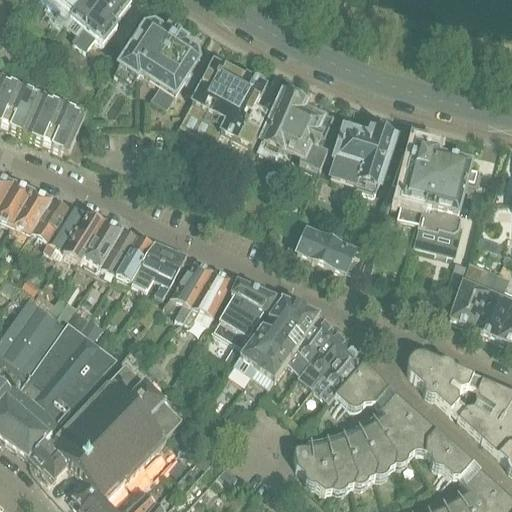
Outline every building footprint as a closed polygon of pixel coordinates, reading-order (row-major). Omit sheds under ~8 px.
[(39,0),(39,1),(49,9),(43,17),(63,33),(88,0),(39,0)] [(118,0),(88,0),(63,33),(75,43),(71,48),(84,59),(94,45),(102,51),(116,33),(113,31),(130,9),(118,0)] [(186,48),(183,45),(167,35),(165,38),(153,30),(143,33),(117,73),(136,86),(139,83),(157,95),(150,106),(166,116),(173,105),(174,105),(198,67),(196,58),(184,51),(186,48)] [(191,111),(178,133),(216,152),(222,141),(250,156),(265,121),(253,115),(264,95),(262,94),(263,88),(261,83),(256,81),(250,82),(246,86),(244,85),(243,87),(213,71),(191,111)] [(0,132),(24,143),(41,106),(32,102),(32,100),(9,90),(9,92),(0,88),(0,132)] [(262,149),(263,150),(258,161),(278,170),(284,159),(300,166),(297,173),(317,181),(326,163),(324,162),(330,149),(322,145),(330,126),(281,105),(262,149)] [(24,143),(68,163),(85,125),(73,120),(74,118),(51,108),(50,110),(41,106),(24,143)] [(96,130),(85,125),(68,163),(80,168),(96,130)] [(355,188),(377,195),(393,145),(370,138),(368,144),(343,136),(332,168),(334,169),(328,186),(354,194),(355,188)] [(416,235),(418,236),(419,234),(436,164),(437,159),(414,153),(411,163),(403,161),(385,209),(399,212),(396,227),(417,232),(416,235)] [(469,173),(436,164),(419,234),(418,236),(436,240),(437,237),(451,241),(457,238),(459,228),(455,222),(463,191),(474,194),(478,179),(468,176),(469,173)] [(0,211),(13,191),(0,185),(0,211)] [(0,230),(10,234),(11,235),(32,200),(27,197),(13,191),(0,211),(0,230)] [(50,208),(32,200),(11,235),(10,234),(7,239),(15,244),(10,253),(19,258),(29,243),(50,208)] [(45,251),(46,251),(68,215),(50,208),(29,243),(19,258),(16,262),(24,268),(35,252),(32,251),(37,244),(46,249),(45,251)] [(46,251),(62,261),(85,222),(68,215),(46,251)] [(61,262),(74,269),(77,271),(102,230),(85,222),(62,261),(61,262)] [(82,266),(98,276),(121,238),(102,230),(77,271),(79,272),(82,266)] [(286,256),(296,260),(310,267),(328,275),(329,275),(343,281),(353,258),(294,234),(286,256)] [(98,276),(112,283),(113,280),(115,282),(137,245),(121,238),(98,276)] [(502,250),(478,242),(475,250),(486,254),(486,255),(498,260),(502,250)] [(130,289),(131,289),(151,250),(137,245),(115,282),(113,280),(112,283),(129,291),(130,289)] [(146,297),(151,289),(168,258),(151,250),(131,289),(138,293),(146,297)] [(161,304),(185,265),(168,258),(151,289),(159,292),(154,300),(161,304)] [(373,269),(365,266),(361,276),(369,279),(373,269)] [(0,268),(0,282),(2,284),(9,273),(1,268),(0,268)] [(167,316),(174,307),(181,311),(174,325),(182,328),(211,276),(192,268),(169,304),(161,313),(167,316)] [(443,306),(454,310),(461,290),(465,272),(454,269),(443,306)] [(207,333),(211,324),(231,285),(211,276),(182,328),(190,332),(193,326),(207,333)] [(461,290),(454,310),(448,327),(472,337),(488,301),(497,281),(485,276),(476,296),(461,290)] [(497,281),(488,301),(472,337),(495,347),(511,307),(511,300),(504,297),(509,286),(497,281)] [(27,283),(18,293),(33,305),(42,295),(27,283)] [(0,290),(0,295),(10,302),(17,292),(5,284),(0,290)] [(233,301),(218,329),(212,340),(222,346),(236,352),(241,342),(247,345),(261,318),(266,321),(274,303),(237,287),(230,300),(233,301)] [(37,314),(46,321),(57,304),(47,297),(37,314)] [(58,302),(57,304),(46,321),(62,334),(74,315),(75,312),(58,302)] [(0,408),(6,401),(10,404),(31,384),(64,335),(62,334),(46,321),(37,314),(36,315),(29,310),(30,308),(27,306),(23,311),(0,343),(0,408)] [(232,373),(233,373),(249,385),(298,315),(280,306),(266,326),(275,332),(269,340),(261,334),(238,365),(232,373)] [(511,307),(495,347),(511,354),(511,307)] [(161,313),(154,310),(150,308),(136,323),(146,333),(161,313)] [(74,315),(62,334),(64,335),(76,343),(88,324),(74,315)] [(270,392),(286,368),(294,356),(301,346),(317,324),(298,315),(249,385),(266,397),(270,392)] [(88,324),(76,343),(92,354),(104,334),(88,324)] [(298,382),(308,369),(333,339),(317,324),(301,346),(294,356),(286,368),(298,382)] [(104,334),(92,354),(103,361),(105,357),(117,340),(106,333),(105,335),(104,334)] [(0,444),(25,463),(27,465),(49,442),(70,419),(114,368),(103,361),(92,354),(76,343),(64,335),(31,384),(10,404),(6,401),(0,408),(0,444)] [(308,369),(314,376),(305,388),(311,396),(348,353),(333,339),(308,369)] [(327,409),(334,402),(337,399),(336,398),(337,398),(363,368),(348,353),(311,396),(317,402),(318,401),(327,409)] [(472,383),(453,374),(452,371),(450,369),(447,367),(444,366),(441,367),(438,368),(425,362),(422,361),(418,361),(415,361),(412,362),(410,364),(408,367),(406,370),(406,373),(406,376),(406,379),(408,382),(410,384),(422,395),(422,398),(423,401),(425,403),(427,405),(430,406),(433,406),(448,419),(455,425),(458,422),(464,415),(457,409),(456,402),(445,394),(442,392),(445,387),(449,390),(459,397),(464,396),(465,395),(467,395),(475,398),(478,391),(480,386),(472,383)] [(363,368),(337,398),(336,398),(337,399),(334,402),(340,408),(341,409),(345,413),(346,414),(348,416),(351,417),(354,417),(358,416),(360,414),(362,412),(374,410),(376,407),(378,406),(382,401),(384,399),(383,398),(378,394),(381,391),(381,390),(383,388),(377,383),(370,375),(364,367),(363,368)] [(43,478),(52,486),(53,487),(56,484),(74,501),(71,505),(78,511),(132,511),(144,501),(132,492),(130,494),(125,489),(164,448),(163,448),(180,431),(161,413),(163,412),(148,397),(143,392),(117,370),(114,368),(70,419),(49,442),(27,465),(41,479),(43,478)] [(146,376),(157,388),(165,380),(153,368),(146,376)] [(197,398),(182,385),(173,394),(188,408),(197,398)] [(511,400),(480,386),(478,391),(475,398),(478,406),(489,412),(484,421),(473,415),(464,415),(458,422),(455,425),(482,450),(505,471),(505,474),(507,477),(508,479),(511,481),(511,400)] [(315,492),(324,501),(330,499),(333,501),(336,501),(339,501),(342,500),(344,498),(346,495),(352,493),(355,494),(358,495),(361,494),(364,493),(366,490),(367,488),(373,485),(376,485),(379,485),(382,484),(385,482),(386,480),(387,477),(393,473),(396,474),(399,474),(402,472),(404,470),(406,468),(407,465),(413,460),(414,460),(415,460),(415,459),(416,459),(417,459),(422,461),(429,467),(429,470),(430,472),(432,475),(434,477),(437,478),(440,478),(443,479),(443,480),(444,481),(448,484),(449,485),(458,486),(460,483),(462,482),(466,477),(468,475),(467,474),(462,470),(465,467),(465,466),(459,461),(394,402),(391,405),(382,414),(389,420),(374,430),(366,436),(360,439),(352,443),(343,447),(335,450),(327,452),(317,454),(309,455),(309,456),(311,466),(306,466),(295,468),(294,468),(295,475),(301,481),(302,482),(303,485),(304,488),(306,490),(309,492),(312,493),(315,492)] [(222,421),(210,439),(226,452),(240,434),(222,421)] [(212,466),(215,463),(206,456),(200,462),(209,470),(212,466)] [(224,473),(217,481),(229,492),(236,484),(224,473)] [(511,511),(511,508),(482,481),(478,478),(475,481),(467,490),(473,496),(459,507),(451,511),(511,511)] [(132,511),(155,511),(156,511),(144,501),(132,511)]
